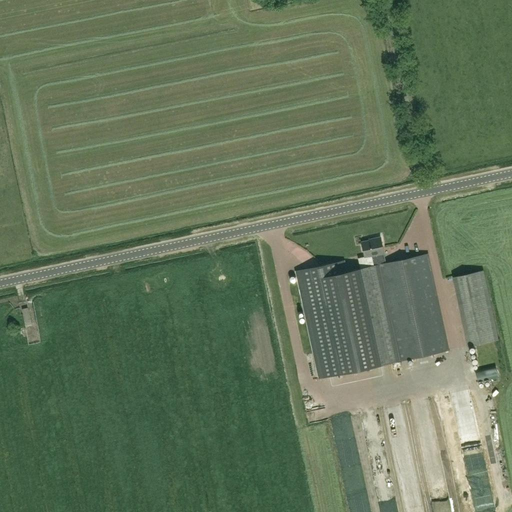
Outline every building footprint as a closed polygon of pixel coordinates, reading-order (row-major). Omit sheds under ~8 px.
[(279,241),(285,240),(280,225),(274,227),(279,241)] [(371,256),(373,266),(344,272),(342,262),(299,271),(322,377),(449,350),(428,254),(386,263),(380,237),(374,238),(374,240),(361,242),(365,257),(371,256)] [(483,270),(453,277),(468,346),(498,340),(483,270)] [(311,367),(317,366),(315,355),(309,356),(311,367)] [(488,370),(492,381),(501,377),(497,367),(488,370)] [(486,373),(477,379),(481,385),(490,379),(486,373)] [(399,460),(403,478),(419,475),(412,442),(407,444),(410,458),(399,460)] [(502,489),(509,481),(504,477),(497,484),(502,489)] [(399,511),(395,492),(380,496),(383,511),(399,511)]
